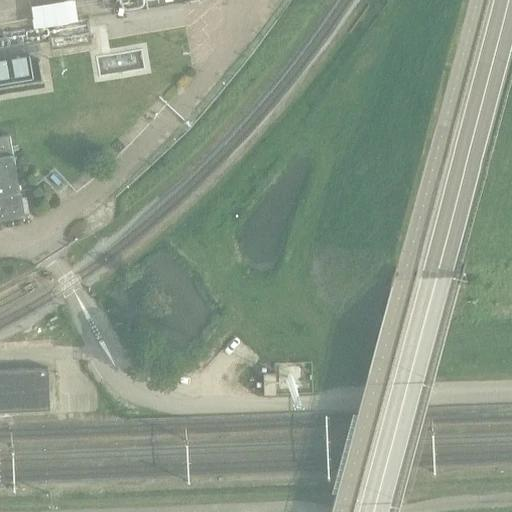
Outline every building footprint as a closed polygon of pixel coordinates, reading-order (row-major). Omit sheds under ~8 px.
[(34,24),(78,22),(76,0),(66,0),(33,2),(34,24)] [(0,87),(43,80),(40,61),(28,63),(24,36),(0,39),(0,87)] [(18,191),(9,136),(0,137),(0,217),(22,214),(18,191)] [(0,411),(50,410),(48,369),(0,370),(0,411)] [(275,394),(275,374),(263,374),(264,395),(275,394)]
